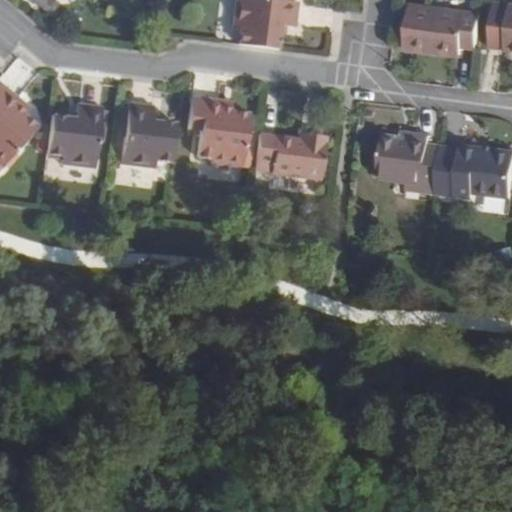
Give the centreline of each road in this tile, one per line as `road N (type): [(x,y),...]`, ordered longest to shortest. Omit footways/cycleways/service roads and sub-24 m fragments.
road 1 (residential): [(372,77),(191,54),(160,68),(57,55),(0,14)]
road 2 (residential): [(511,106),(400,93),(372,77)]
